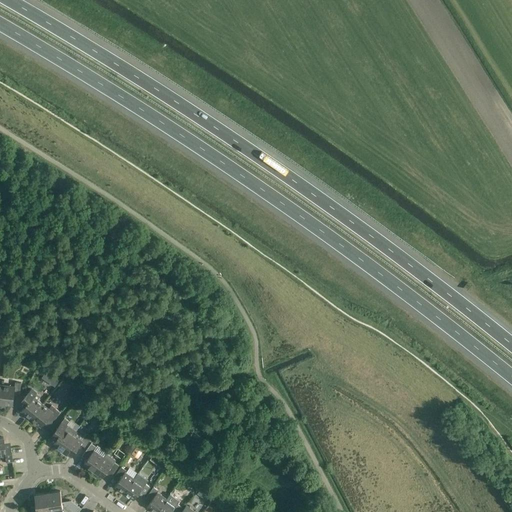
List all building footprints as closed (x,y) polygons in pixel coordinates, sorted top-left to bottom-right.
[(70,378),(53,402),(64,409),(80,385),(70,378)] [(15,387),(3,385),(0,403),(13,405),(14,394),(20,395),(21,383),(15,382),(15,387)] [(22,410),(31,418),(43,404),(37,400),(40,396),(32,389),(24,399),(28,402),(22,410)] [(79,400),(73,406),(80,412),(86,406),(79,400)] [(48,409),(43,404),(31,418),(41,426),(48,418),(52,422),(60,412),(51,405),(48,409)] [(54,444),(63,450),(76,430),(67,424),(70,421),(65,418),(58,428),(62,431),(54,444)] [(87,433),(85,437),(76,430),(63,450),(72,456),(80,444),(85,447),(92,437),(87,433)] [(3,437),(0,437),(0,459),(1,460),(1,461),(12,460),(10,448),(4,449),(3,437)] [(138,442),(131,453),(139,458),(147,447),(139,441),(138,442)] [(83,464),(93,471),(103,457),(94,450),(96,447),(91,443),(82,456),(87,460),(83,464)] [(119,465),(115,462),(116,460),(106,453),(104,457),(103,457),(93,471),(103,478),(106,473),(111,477),(119,465)] [(115,486),(124,493),(134,478),(125,472),(126,470),(121,466),(113,478),(118,482),(115,486)] [(144,485),(134,478),(124,493),(134,500),(137,495),(142,499),(150,487),(145,483),(144,485)] [(147,507),(154,511),(157,511),(167,499),(157,492),(159,490),(153,487),(145,498),(150,502),(147,507)] [(60,491),(48,493),(50,511),(57,511),(63,511),(64,511),(78,511),(82,508),(71,501),(62,502),(60,491)] [(50,511),(48,493),(35,495),(37,509),(32,509),(32,511),(50,511)] [(176,505),(167,499),(157,511),(179,511),(182,507),(177,504),(176,505)]
